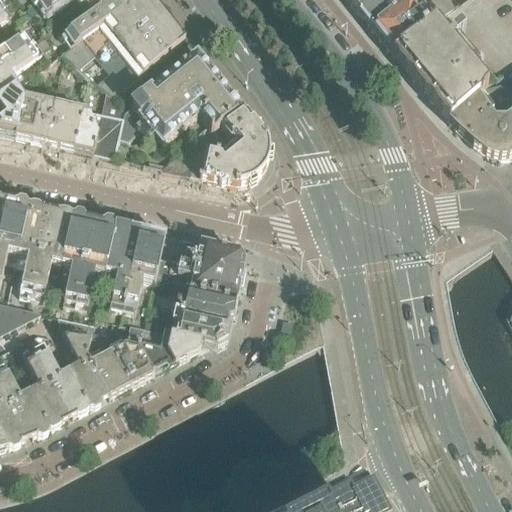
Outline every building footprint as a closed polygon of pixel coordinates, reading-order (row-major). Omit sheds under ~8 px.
[(35,11),(50,0),(26,0),(28,3),(19,10),(24,17),(33,10),(35,11)] [(83,10),(97,0),(50,0),(35,11),(40,18),(39,19),(43,23),(46,20),(74,0),(82,11),(83,10)] [(119,61),(166,25),(146,0),(70,55),(61,62),(65,65),(63,66),(73,74),(74,73),(78,76),(89,86),(119,61)] [(70,55),(146,0),(97,0),(83,10),(83,11),(85,10),(93,20),(61,43),(64,47),(70,55)] [(341,0),(371,36),(416,0),(341,0)] [(433,30),(474,0),(416,0),(371,36),(393,63),(420,40),(433,30)] [(0,29),(9,23),(0,9),(0,29)] [(138,84),(177,52),(177,53),(184,47),(166,25),(119,61),(89,86),(105,100),(112,105),(138,84)] [(496,87),(464,48),(461,45),(463,43),(458,37),(449,44),(450,45),(447,47),(433,30),(420,40),(393,63),(449,131),(485,96),(496,87)] [(10,83),(41,61),(40,61),(51,53),(45,44),(34,52),(26,41),(0,59),(0,106),(14,97),(18,93),(10,83)] [(243,119),(196,62),(149,97),(128,115),(129,115),(124,120),(118,147),(127,149),(145,135),(161,155),(199,125),(206,134),(197,141),(202,146),(216,137),(219,135),(220,136),(243,119)] [(511,103),(504,91),(503,92),(498,167),(500,167),(500,166),(507,165),(507,163),(511,163),(511,103)] [(498,167),(503,92),(486,97),(485,96),(449,131),(454,136),(473,153),(485,163),(490,163),(490,164),(498,165),(497,167),(498,167)] [(0,141),(14,145),(22,104),(18,103),(14,97),(0,106),(0,141)] [(118,147),(124,120),(112,105),(105,100),(101,121),(102,122),(93,162),(113,167),(118,147)] [(102,122),(101,121),(22,103),(22,104),(14,145),(93,162),(102,122)] [(268,160),(267,153),(264,146),(260,140),(243,119),(220,136),(230,148),(231,147),(233,149),(228,154),(216,137),(202,146),(160,178),(227,193),(234,194),(241,193),(248,191),(249,191),(255,187),(261,182),(264,176),(267,170),(268,167),(268,160)] [(17,261),(29,214),(14,210),(3,208),(0,207),(0,290),(7,259),(17,261)] [(61,271),(72,223),(29,214),(17,261),(14,279),(23,282),(18,303),(30,306),(42,309),(51,268),(61,271)] [(105,279),(115,233),(101,230),(90,228),(72,223),(61,271),(71,273),(62,313),(86,318),(95,278),(105,281),(105,279)] [(157,279),(160,268),(165,244),(127,236),(115,233),(105,279),(117,282),(109,316),(134,322),(142,288),(154,291),(157,279)] [(197,261),(200,252),(165,244),(160,268),(171,270),(175,257),(197,261)] [(243,270),(237,261),(200,252),(197,261),(175,257),(171,270),(241,285),(243,270)] [(236,309),(241,285),(171,270),(160,268),(157,279),(168,282),(168,281),(191,286),(189,298),(236,309)] [(234,325),(236,309),(189,298),(186,298),(183,310),(177,309),(173,308),(163,308),(150,305),(148,313),(163,317),(174,319),(180,320),(228,329),(228,326),(234,325)] [(39,322),(39,321),(39,320),(27,318),(0,311),(0,343),(5,340),(39,322)] [(225,345),(228,329),(180,320),(174,319),(171,330),(177,332),(175,342),(201,348),(201,349),(212,352),(225,345)] [(153,383),(139,357),(141,346),(142,345),(143,335),(145,329),(120,323),(119,331),(129,333),(126,345),(108,355),(111,360),(113,359),(131,394),(153,383)] [(109,406),(86,361),(90,346),(92,340),(91,340),(93,332),(58,325),(60,338),(64,346),(78,373),(68,378),(88,417),(109,406)] [(156,337),(157,331),(145,328),(145,329),(143,335),(156,337)] [(199,359),(201,349),(201,348),(175,342),(170,341),(163,340),(156,337),(143,335),(142,345),(141,346),(159,351),(185,357),(189,364),(199,359)] [(88,417),(68,378),(59,383),(41,349),(34,352),(30,346),(23,350),(26,356),(19,360),(37,395),(28,399),(48,438),(88,417)] [(131,394),(113,359),(111,360),(101,366),(98,360),(100,349),(90,346),(86,361),(109,406),(131,394)] [(153,383),(189,364),(185,357),(159,351),(141,346),(139,357),(153,383)] [(0,441),(7,456),(25,449),(38,444),(48,438),(28,399),(19,404),(2,370),(0,370),(0,441)]
